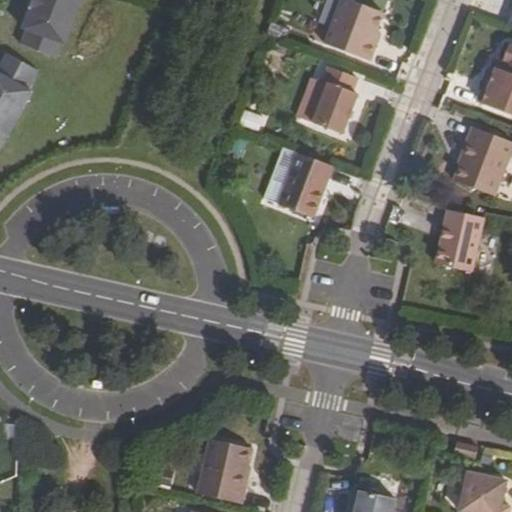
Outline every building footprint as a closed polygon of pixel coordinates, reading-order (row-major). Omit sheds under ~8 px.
[(81,0),(33,0),(30,10),(23,29),(27,30),(21,45),(56,58),(61,43),(65,44),(81,0)] [(341,0),(327,37),(372,54),(378,38),(374,37),(379,25),(386,7),(368,0),(341,0)] [(374,37),(378,38),(383,27),(379,25),(374,37)] [(481,109),(511,121),(511,44),(510,44),(504,62),(499,61),(496,69),(493,68),(483,94),(486,95),(481,109)] [(0,154),(4,157),(38,95),(33,92),(44,74),(12,57),(2,75),(0,74),(0,154)] [(476,108),(481,109),(486,95),(483,94),(493,68),(496,69),(499,61),(494,59),(476,108)] [(316,117),(344,128),(360,88),(354,85),(360,71),(331,60),(325,75),(329,77),(316,117)] [(452,186),(492,202),(511,149),(511,148),(470,133),(459,163),(461,163),(452,186)] [(261,197),(312,218),(333,167),(282,146),(261,197)] [(433,264),(469,272),(480,218),(445,210),(433,264)] [(197,495),(241,504),(248,474),(246,473),(251,449),(209,440),(197,495)] [(483,461),(486,447),(461,441),(458,454),(483,461)] [(458,511),(459,511),(509,511),(510,507),(501,505),(506,482),(467,473),(458,511)] [(388,511),(392,499),(350,490),(346,508),(350,509),(349,511),(388,511)]
